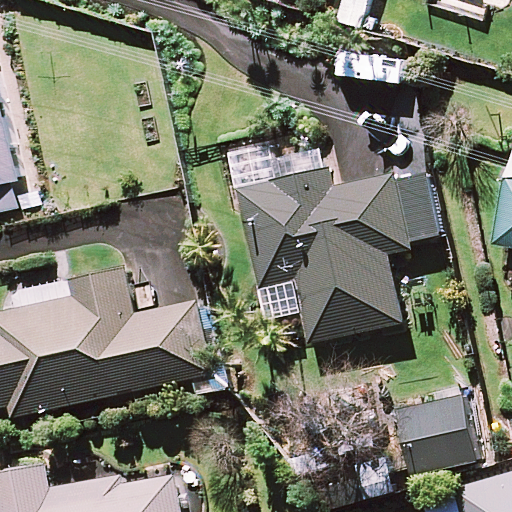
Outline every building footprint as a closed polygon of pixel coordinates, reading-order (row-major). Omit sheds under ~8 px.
[(373,0),(349,0),(343,23),(365,30),(373,0)] [(492,0),(439,0),(437,7),(486,23),(492,0)] [(0,214),(27,208),(0,85),(0,214)] [(339,190),(335,171),(245,191),(266,289),(303,281),(316,344),(409,324),(394,254),(447,243),(431,170),(339,190)] [(511,187),(503,246),(511,247),(511,187)] [(141,317),(131,270),(78,282),(82,299),(0,316),(0,411),(17,407),(19,418),(219,376),(204,304),(141,317)] [(483,463),(469,394),(419,405),(434,474),(483,463)] [(187,511),(181,474),(60,494),(55,467),(0,476),(0,494),(3,511),(187,511)] [(511,511),(511,487),(479,492),(477,478),(449,482),(453,511),(511,511)]
